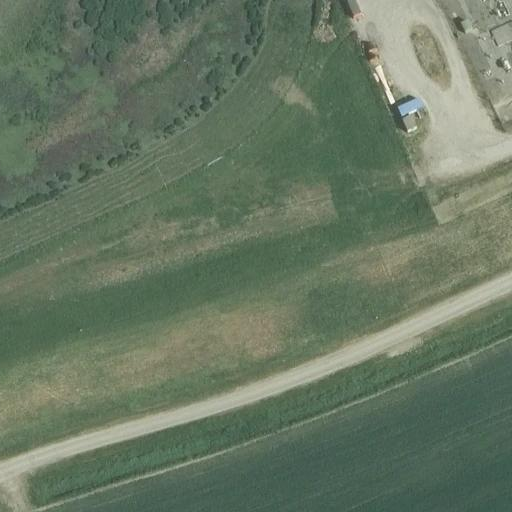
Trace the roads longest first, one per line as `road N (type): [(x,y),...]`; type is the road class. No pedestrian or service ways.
road 1 (unclassified): [(511,281),(326,366),(0,472)]
road 2 (unclassified): [(511,146),(468,159),(405,0)]
